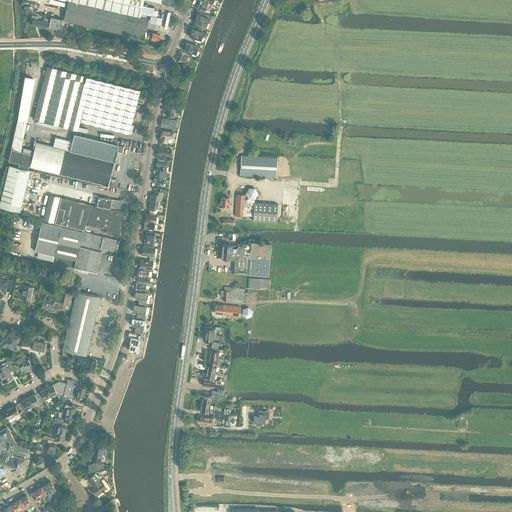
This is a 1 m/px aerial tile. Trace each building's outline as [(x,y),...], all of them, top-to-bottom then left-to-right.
[(67,0),(63,19),(121,33),(121,32),(144,38),(148,18),(145,17),(146,15),(84,0),(67,0)] [(84,0),(146,15),(146,14),(152,16),(153,10),(141,7),(143,0),(152,0),(163,3),(163,0),(84,0)] [(199,0),(198,3),(199,4),(209,7),(210,8),(211,6),(214,7),(214,5),(213,4),(201,0),(199,0)] [(210,8),(209,7),(199,4),(197,8),(205,11),(208,12),(208,10),(213,12),(214,10),(210,8)] [(206,27),(209,19),(197,14),(194,22),(206,27)] [(33,15),(31,18),(31,20),(33,20),(32,25),(40,27),(45,28),(46,26),(47,18),(44,17),(44,20),(38,18),(39,16),(34,15),(34,16),(33,15)] [(47,18),(46,26),(56,28),(56,29),(56,28),(61,29),(62,25),(61,24),(62,19),(48,16),(47,18)] [(201,41),(204,33),(192,28),(189,36),(201,41)] [(146,36),(148,36),(148,38),(151,38),(151,39),(158,40),(160,34),(153,33),(149,32),(147,31),(146,36)] [(183,50),(189,52),(195,55),(199,47),(186,42),(183,50)] [(190,57),(191,55),(188,54),(185,52),(180,50),(179,52),(176,59),(181,61),(184,62),(187,56),(190,57)] [(79,105),(78,106),(78,107),(132,120),(140,90),(47,66),(40,95),(79,105)] [(78,129),(80,120),(129,133),(132,120),(78,107),(78,106),(40,96),(34,118),(78,129)] [(167,106),(166,115),(174,116),(174,113),(175,111),(175,107),(167,106)] [(176,120),(161,117),(160,127),(175,129),(176,120)] [(15,132),(11,147),(11,148),(21,151),(24,138),(23,138),(27,121),(18,119),(15,132)] [(159,144),(168,145),(168,142),(167,142),(168,138),(173,139),(174,132),(161,130),(159,141),(160,141),(159,144)] [(2,192),(0,200),(0,205),(15,209),(17,210),(20,211),(30,170),(27,169),(28,166),(38,168),(40,168),(59,173),(67,175),(69,175),(92,181),(93,181),(108,185),(114,158),(117,145),(117,144),(118,142),(113,141),(113,143),(74,134),(72,141),(68,140),(55,137),(53,146),(36,142),(36,143),(33,154),(20,151),(21,151),(11,148),(8,161),(9,161),(18,163),(19,164),(18,167),(9,165),(2,192)] [(167,148),(168,145),(159,144),(159,147),(158,147),(157,154),(170,156),(171,149),(167,148)] [(241,156),(240,175),(276,177),(277,158),(241,156)] [(153,181),(153,182),(155,182),(164,184),(165,183),(165,179),(164,179),(164,176),(165,176),(166,176),(167,176),(168,176),(168,175),(169,175),(169,174),(169,173),(168,172),(167,171),(166,171),(165,171),(166,167),(166,168),(167,167),(168,164),(167,163),(158,161),(156,162),(156,165),(157,166),(155,177),(156,178),(155,178),(154,178),(153,181)] [(245,193),(243,193),(243,194),(235,194),(234,215),(244,216),(244,215),(253,216),(254,202),(255,199),(258,193),(255,188),(249,187),(245,193)] [(149,209),(150,209),(149,212),(153,213),(154,210),(157,210),(159,200),(161,200),(162,192),(155,191),(154,194),(151,194),(150,200),(151,200),(149,209)] [(49,194),(43,219),(53,221),(59,196),(49,194)] [(107,228),(120,230),(123,210),(125,210),(126,203),(124,201),(111,199),(98,196),(96,205),(90,204),(61,197),(55,222),(84,230),(86,224),(107,228)] [(228,197),(220,196),(220,202),(219,204),(220,204),(220,206),(229,206),(229,200),(228,199),(228,197)] [(253,220),(276,222),(278,204),(254,202),(253,220)] [(146,213),(145,221),(158,223),(159,215),(146,213)] [(35,250),(54,255),(53,262),(96,272),(101,251),(104,252),(105,248),(116,250),(119,240),(76,230),(61,226),(42,221),(39,231),(37,231),(36,235),(38,235),(35,250)] [(145,221),(143,230),(153,231),(154,222),(145,221)] [(154,237),(155,233),(155,232),(146,231),(146,232),(145,236),(144,236),(144,240),(145,240),(144,244),(144,245),(153,246),(153,245),(154,241),(156,241),(157,237),(154,237)] [(235,252),(221,251),(220,258),(235,259),(233,272),(267,276),(269,264),(271,244),(251,242),(251,245),(237,244),(237,246),(236,246),(235,252)] [(222,244),(221,251),(235,252),(236,246),(231,245),(230,244),(228,244),(227,245),(222,244)] [(142,246),(141,254),(150,256),(149,259),(155,260),(155,256),(153,256),(155,248),(142,246)] [(155,260),(149,259),(149,260),(139,258),(139,262),(140,262),(139,267),(151,269),(153,261),(155,261),(155,260)] [(138,269),(137,275),(148,277),(149,270),(138,269)] [(248,278),(248,288),(269,289),(270,279),(248,278)] [(12,281),(8,280),(7,281),(0,279),(0,287),(5,289),(5,291),(10,292),(12,281)] [(152,283),(147,282),(146,284),(136,282),(136,290),(145,291),(146,285),(152,286),(152,283)] [(20,284),(20,287),(23,288),(20,298),(30,300),(31,293),(37,295),(38,289),(33,288),(23,285),(20,284)] [(223,296),(223,300),(243,303),(244,289),(224,286),(224,291),(221,290),(220,296),(223,296)] [(72,306),(97,312),(100,297),(76,291),(72,306)] [(136,291),(135,298),(139,298),(138,305),(145,307),(145,306),(146,300),(148,295),(149,293),(136,291)] [(273,298),(273,296),(273,294),(272,293),(271,292),(269,291),(268,291),(267,292),(266,293),(264,294),(264,296),(264,298),(265,299),(267,300),(268,300),(269,300),(270,300),(272,299),(273,298)] [(66,293),(63,303),(62,308),(69,309),(73,294),(66,293)] [(62,308),(63,303),(54,301),(54,303),(43,300),(41,308),(56,312),(56,309),(61,310),(62,308)] [(215,303),(214,313),(239,316),(240,306),(215,303)] [(134,304),(133,311),(138,312),(136,319),(143,320),(145,313),(147,308),(147,307),(145,306),(145,307),(138,305),(134,304)] [(92,333),(97,312),(72,306),(67,328),(92,333)] [(242,308),(242,314),(246,318),(252,316),(253,310),(248,306),(242,308)] [(132,318),(131,324),(136,325),(134,333),(141,335),(143,326),(145,321),(145,320),(143,320),(136,319),(132,318)] [(65,339),(89,345),(92,333),(67,328),(65,339)] [(131,341),(129,350),(135,351),(135,352),(138,353),(138,352),(139,346),(142,347),(145,336),(141,335),(134,333),(132,333),(130,341),(131,341)] [(4,340),(3,345),(10,346),(9,351),(14,354),(19,353),(21,346),(16,345),(18,337),(8,334),(7,340),(4,340)] [(86,355),(89,345),(65,339),(62,350),(63,350),(70,352),(86,355)] [(34,340),(32,349),(43,352),(45,343),(34,340)] [(210,350),(209,355),(210,355),(209,356),(222,358),(223,356),(218,355),(219,349),(218,348),(211,347),(210,350)] [(69,358),(70,352),(63,350),(62,356),(69,358)] [(28,359),(26,361),(23,356),(16,360),(21,371),(26,369),(28,371),(33,368),(28,359)] [(208,362),(209,362),(208,363),(216,364),(218,365),(219,360),(222,361),(222,358),(209,356),(209,358),(208,358),(208,362)] [(77,362),(76,365),(86,368),(89,369),(90,367),(94,368),(96,363),(96,361),(88,359),(79,357),(78,362),(77,362)] [(5,365),(0,367),(0,375),(4,383),(13,378),(9,372),(14,369),(13,366),(10,360),(9,360),(4,362),(4,363),(5,365)] [(207,369),(207,371),(220,373),(222,373),(223,371),(220,371),(217,370),(217,371),(215,371),(216,364),(208,363),(208,365),(207,365),(206,369),(207,369)] [(202,382),(202,384),(202,386),(213,387),(214,387),(215,382),(214,382),(213,382),(213,378),(206,377),(206,378),(204,378),(204,381),(203,381),(202,382)] [(63,396),(66,383),(58,381),(53,385),(57,392),(58,394),(60,395),(60,397),(63,398),(63,396)] [(66,383),(63,396),(70,398),(72,387),(73,384),(66,383)] [(57,392),(53,385),(52,384),(46,387),(51,396),(57,392)] [(85,387),(73,384),(72,388),(77,389),(75,396),(83,398),(85,387)] [(44,399),(51,396),(46,387),(40,391),(40,392),(38,393),(42,402),(45,400),(44,399)] [(41,402),(42,402),(38,393),(36,395),(35,394),(28,397),(33,405),(37,403),(39,406),(42,404),(41,402)] [(201,396),(200,403),(210,405),(210,400),(214,400),(214,398),(218,399),(219,394),(215,393),(212,393),(211,393),(210,397),(201,396)] [(27,409),(33,405),(28,397),(22,400),(22,401),(20,402),(25,411),(27,410),(27,409)] [(62,402),(61,405),(64,406),(63,409),(66,409),(65,413),(74,415),(75,408),(68,406),(68,403),(67,403),(62,402)] [(209,409),(210,405),(200,403),(199,410),(212,412),(213,410),(209,409)] [(14,416),(19,413),(20,415),(23,413),(18,404),(13,406),(12,406),(9,407),(14,416)] [(7,422),(10,420),(10,421),(11,421),(13,420),(14,419),(15,418),(14,416),(9,407),(6,409),(6,410),(1,412),(7,422)] [(254,416),(253,422),(256,422),(256,425),(261,425),(262,422),(264,423),(265,419),(269,419),(269,411),(259,410),(259,414),(258,414),(257,414),(258,414),(257,416),(254,416)] [(55,418),(54,420),(64,423),(65,420),(72,421),(74,415),(65,413),(59,411),(59,415),(58,418),(55,418)] [(222,419),(222,422),(225,422),(225,424),(230,425),(230,415),(225,415),(225,419),(222,419)] [(200,416),(199,422),(200,422),(203,423),(213,424),(214,418),(211,417),(200,416)] [(53,421),(53,424),(56,425),(56,431),(65,433),(66,426),(63,426),(64,423),(54,420),(54,421),(53,421)] [(5,467),(11,469),(11,470),(19,472),(20,466),(23,467),(28,448),(17,445),(7,427),(0,430),(0,435),(0,436),(0,435),(0,465),(0,466),(5,468),(5,467)] [(56,431),(55,438),(63,440),(65,433),(56,431)] [(44,439),(42,446),(48,447),(47,451),(54,453),(56,445),(51,444),(52,440),(44,439)] [(100,462),(101,455),(103,448),(102,448),(103,445),(94,443),(91,461),(100,462)] [(46,457),(38,455),(38,456),(37,455),(37,456),(36,458),(37,459),(36,463),(37,465),(39,465),(40,465),(40,464),(43,465),(44,464),(45,465),(47,460),(45,460),(46,457)] [(107,488),(101,480),(99,481),(94,474),(87,479),(92,486),(90,487),(96,496),(107,488)] [(50,481),(43,485),(48,494),(51,493),(56,490),(55,489),(50,481)] [(36,489),(40,496),(45,493),(41,486),(36,489)] [(36,489),(31,492),(36,501),(38,500),(38,499),(41,497),(40,496),(36,489)] [(25,505),(27,509),(33,506),(27,495),(21,498),(25,505)] [(14,502),(20,511),(25,509),(19,499),(14,502)] [(9,505),(13,511),(19,511),(20,511),(14,502),(9,505)] [(43,507),(41,508),(42,511),(48,511),(54,509),(51,502),(49,503),(46,505),(45,505),(43,507)]
